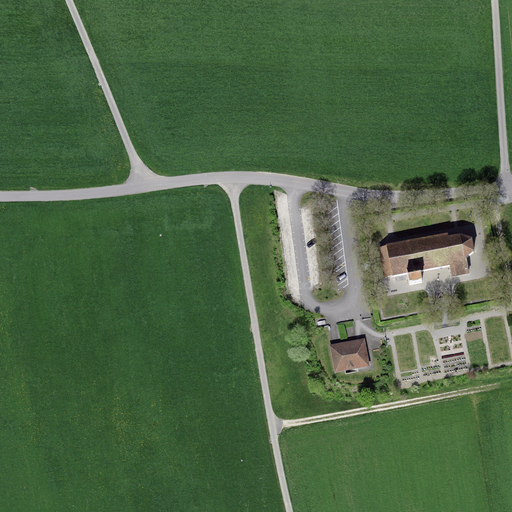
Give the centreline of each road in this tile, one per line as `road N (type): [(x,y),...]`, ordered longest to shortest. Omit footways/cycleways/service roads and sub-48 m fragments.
road 1 (residential): [(511,188),(395,197),(230,177),(0,195)]
road 2 (track): [(230,177),(272,426)]
road 3 (track): [(493,386),(272,426)]
road 4 (track): [(66,0),(145,186)]
road 5 (track): [(505,189),(493,0)]
